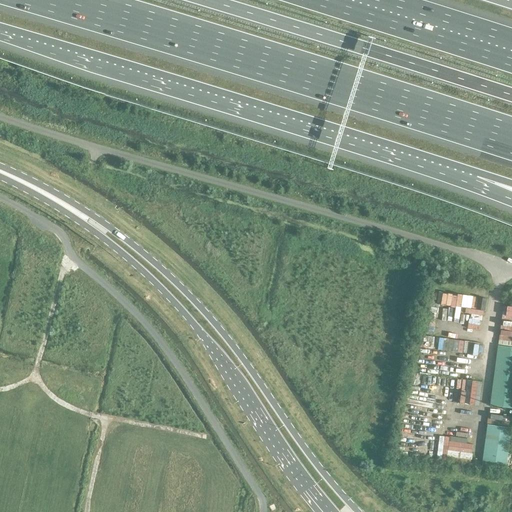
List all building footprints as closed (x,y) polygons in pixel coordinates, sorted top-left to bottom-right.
[(440,291),(438,302),(467,307),(466,313),(483,316),(485,298),(479,297),(477,309),(473,308),(474,295),(440,291)] [(431,346),(431,336),(422,335),(422,346),(431,346)] [(511,408),(511,347),(497,345),(488,405),(511,408)] [(458,379),(458,389),(462,389),(461,404),(482,404),(483,380),(458,379)] [(504,468),(510,428),(485,424),(480,465),(504,468)] [(441,435),(438,456),(473,460),(475,443),(468,443),(469,438),(441,435)]
